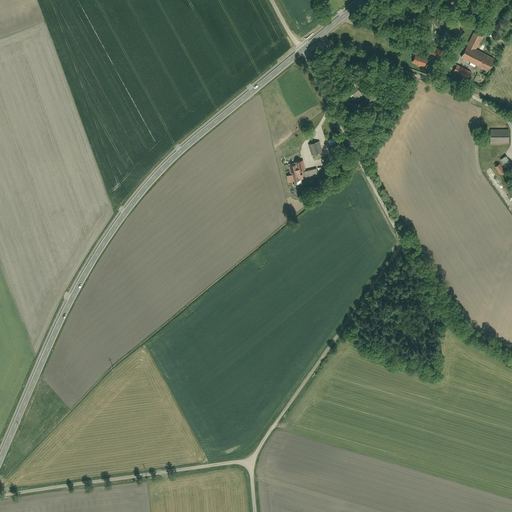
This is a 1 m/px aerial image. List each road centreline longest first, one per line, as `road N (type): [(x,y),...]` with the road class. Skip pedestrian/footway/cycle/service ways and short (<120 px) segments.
road 1 (tertiary): [(0,459),(64,310),(116,224),(191,141),(300,51)]
road 2 (residential): [(247,464),(400,241)]
road 3 (residential): [(247,464),(0,495)]
road 4 (residential): [(300,51),(400,241)]
road 5 (residential): [(315,39),(457,90),(510,123)]
road 6 (track): [(400,241),(448,315),(511,360)]
